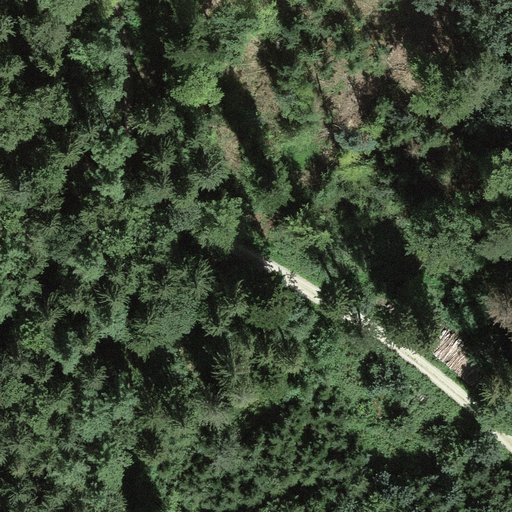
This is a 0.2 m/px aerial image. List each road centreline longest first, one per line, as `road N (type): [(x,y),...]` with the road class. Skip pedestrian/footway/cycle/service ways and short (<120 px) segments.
road 1 (track): [(37,152),(137,183),(368,321),(511,443)]
road 2 (track): [(104,0),(137,183),(140,413),(131,511)]
